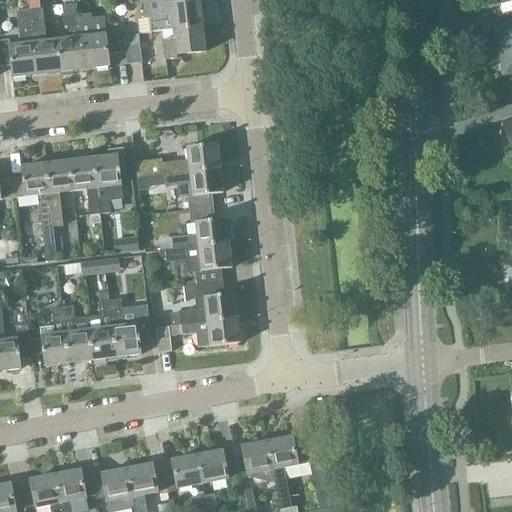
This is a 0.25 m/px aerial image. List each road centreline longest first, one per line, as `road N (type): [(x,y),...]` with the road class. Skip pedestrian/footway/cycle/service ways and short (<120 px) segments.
road 1 (tertiary): [(424,366),(420,0)]
road 2 (residential): [(0,437),(286,381)]
road 3 (residential): [(286,381),(252,96)]
road 4 (residential): [(0,125),(252,96)]
road 5 (tertiary): [(437,511),(424,366)]
road 6 (residential): [(286,381),(424,366)]
